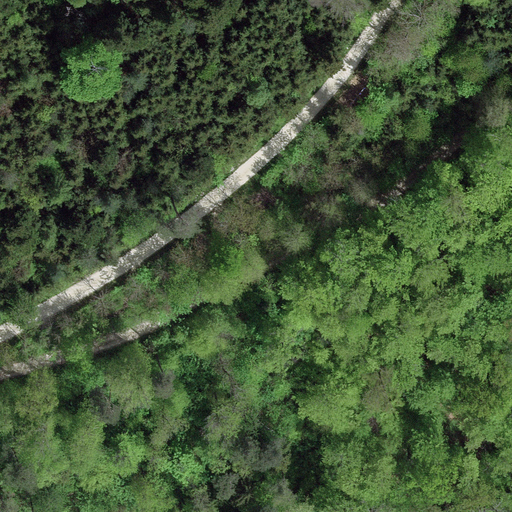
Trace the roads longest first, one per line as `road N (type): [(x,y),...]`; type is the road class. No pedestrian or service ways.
road 1 (track): [(0,374),(110,343),(390,186),(511,101)]
road 2 (track): [(388,0),(334,81),(239,186),(0,335)]
